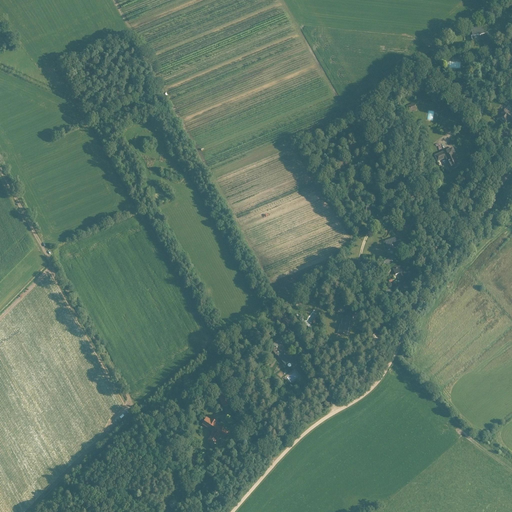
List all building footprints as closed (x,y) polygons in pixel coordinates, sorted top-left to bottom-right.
[(492,50),(489,39),(488,34),(485,34),(483,27),(478,27),(472,28),(473,37),(482,35),(486,52),(492,50)] [(467,55),(463,52),(462,53),(455,56),(464,62),(467,55)] [(511,99),(510,97),(504,104),(508,107),(498,119),(505,125),(507,122),(511,125),(511,123),(511,115),(511,114),(511,110),(511,109),(511,107),(511,99)] [(405,107),(408,114),(417,110),(414,103),(405,107)] [(467,109),(464,112),(469,118),(472,114),(467,109)] [(434,122),(435,113),(440,114),(440,111),(428,110),(428,122),(434,122)] [(511,135),(506,130),(501,136),(507,141),(508,142),(510,140),(511,137),(511,135)] [(384,147),(380,150),(385,158),(388,162),(392,159),(390,156),(384,147)] [(450,171),(452,170),(460,167),(457,162),(454,154),(455,154),(453,148),(435,156),(436,157),(438,162),(446,158),(449,165),(447,166),(450,171)] [(403,202),(396,191),(391,194),(399,205),(403,202)] [(386,267),(401,256),(397,241),(400,240),(399,237),(386,242),(388,250),(393,248),(395,254),(384,263),(386,267)] [(401,282),(404,289),(415,284),(410,273),(408,274),(407,272),(406,272),(402,264),(393,268),(396,275),(401,273),(404,281),(401,282)] [(379,295),(382,291),(376,287),(373,291),(379,295)] [(296,316),(295,318),(310,329),(312,328),(296,316)] [(343,335),(345,335),(347,335),(350,321),(352,322),(353,318),(348,317),(347,316),(347,317),(346,317),(346,318),(347,318),(346,320),(343,319),(340,334),(343,335)] [(281,322),(285,328),(291,324),(287,318),(281,322)] [(271,347),(274,350),(273,351),(277,357),(278,356),(280,358),(285,365),(289,362),(294,368),(298,364),(290,355),(288,351),(288,352),(286,349),(279,341),(271,347)] [(222,373),(217,376),(222,385),(228,382),(222,373)] [(219,397),(224,407),(230,405),(229,402),(225,394),(219,397)] [(202,425),(214,432),(209,440),(215,444),(219,435),(224,438),(227,433),(223,430),(224,429),(221,427),(220,429),(214,425),(216,422),(211,419),(210,421),(206,418),(202,425)]
